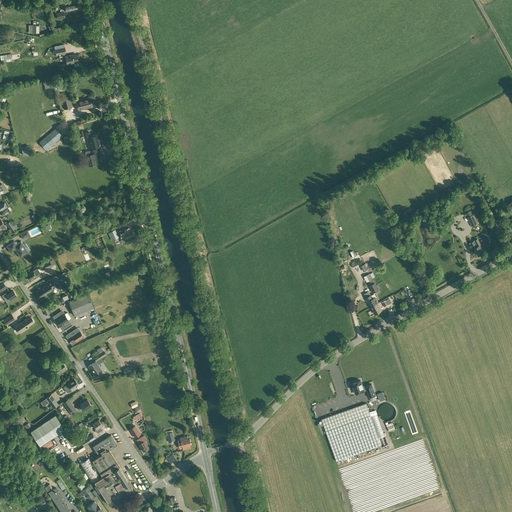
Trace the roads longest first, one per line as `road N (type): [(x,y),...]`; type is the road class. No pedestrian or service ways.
road 1 (secondary): [(204,454),(94,0)]
road 2 (unclassified): [(240,441),(154,95)]
road 3 (unclassified): [(240,441),(340,351),(511,255)]
road 4 (unclassified): [(158,487),(0,253)]
